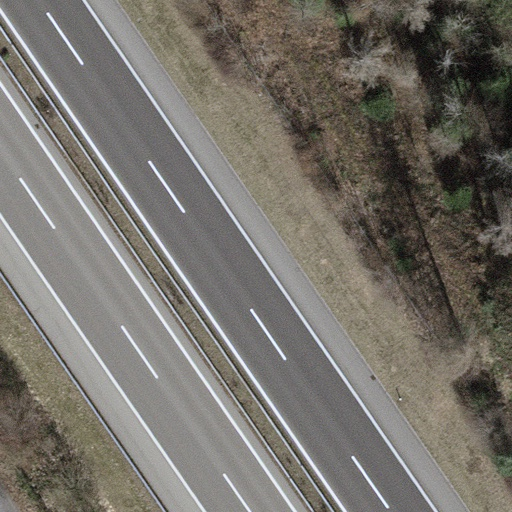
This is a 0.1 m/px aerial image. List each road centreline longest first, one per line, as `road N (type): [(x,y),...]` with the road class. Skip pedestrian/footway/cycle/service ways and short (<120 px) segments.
road 1 (motorway): [(394,511),(42,0)]
road 2 (motorway): [(0,146),(250,511)]
